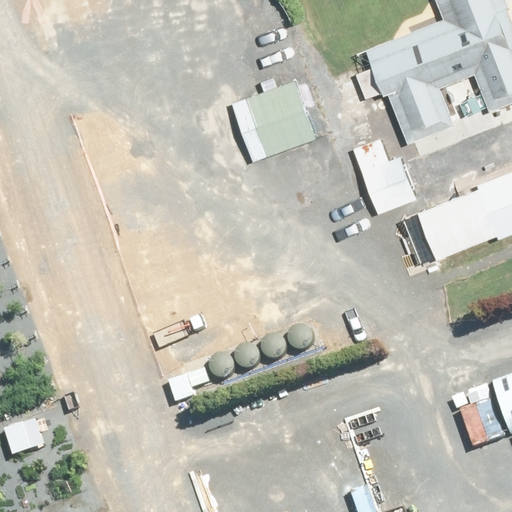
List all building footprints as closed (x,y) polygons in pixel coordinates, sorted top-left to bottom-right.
[(440,0),(449,20),(372,50),(379,67),(362,74),(371,99),(390,92),(393,99),(383,103),(388,116),(401,111),(414,144),(461,125),(446,88),(480,74),(495,112),(511,104),(511,5),(510,0),(440,0)] [(308,76),(238,103),(261,161),(331,133),(308,76)] [(424,202),(408,156),(379,166),(396,212),(424,202)] [(184,219),(141,231),(156,289),(200,277),(184,219)] [(511,376),(497,381),(511,424),(511,376)]
